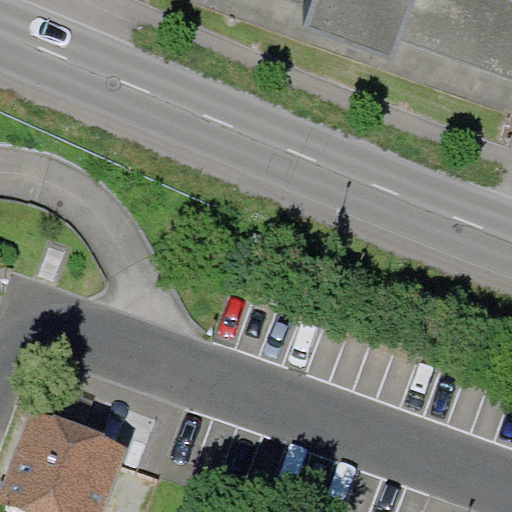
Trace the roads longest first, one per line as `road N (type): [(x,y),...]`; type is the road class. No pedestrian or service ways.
road 1 (residential): [(0,338),(9,311),(511,487)]
road 2 (primary): [(0,28),(511,228)]
